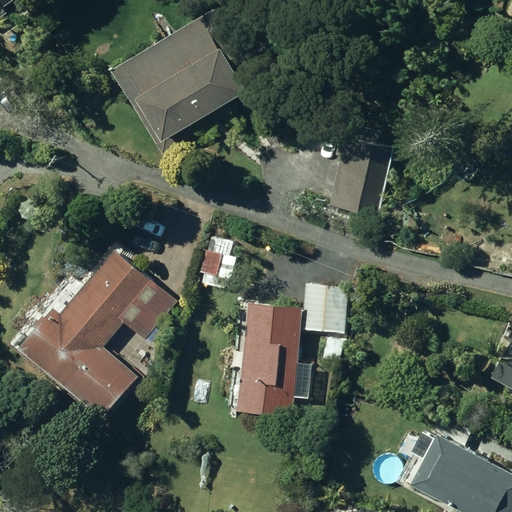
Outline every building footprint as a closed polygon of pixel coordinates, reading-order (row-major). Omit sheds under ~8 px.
[(0,0),(0,17),(15,7),(12,2),(14,0),(0,0)] [(228,0),(118,66),(167,150),(217,121),(213,113),(274,78),(229,0),(228,0)] [(470,29),(487,33),(493,13),(476,9),(470,29)] [(337,200),(384,212),(402,140),(351,127),(346,148),(350,149),(337,200)] [(212,245),(208,267),(225,271),(230,249),(212,245)] [(30,341),(112,412),(146,373),(111,342),(131,318),(151,336),(184,295),(125,246),(72,309),(63,302),(30,341)] [(249,404),(300,409),(302,391),(317,393),(320,360),(306,359),(310,325),(352,329),(356,282),(315,278),(313,301),(258,296),(249,404)] [(334,333),(329,354),(345,357),(349,337),(334,333)] [(426,476),(491,511),(511,511),(511,458),(453,426),(426,476)]
